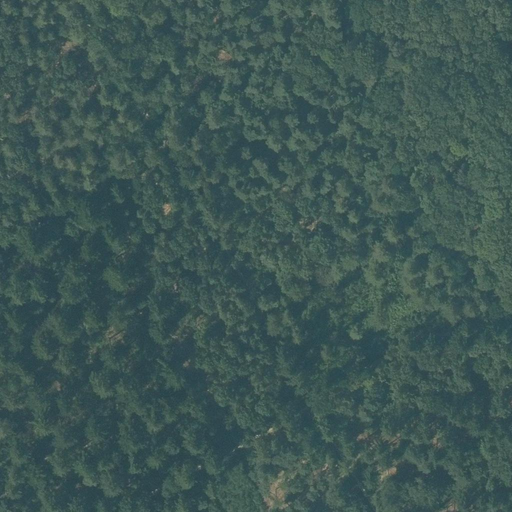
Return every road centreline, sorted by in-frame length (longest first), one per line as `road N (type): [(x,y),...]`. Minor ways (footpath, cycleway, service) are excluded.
road 1 (track): [(119,511),(403,350),(511,330)]
road 2 (track): [(511,286),(419,175),(395,99)]
road 3 (track): [(168,146),(354,43)]
road 4 (track): [(0,237),(168,146)]
